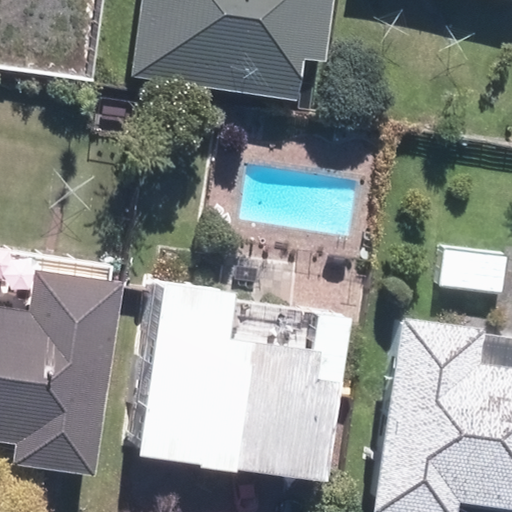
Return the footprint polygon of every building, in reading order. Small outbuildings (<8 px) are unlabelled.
[(134,0),(124,75),(313,101),(327,0),(134,0)] [(138,90),(89,85),(84,137),(132,142),(138,90)] [(511,249),(427,243),(424,288),(508,294),(511,249)] [(0,450),(0,463),(84,475),(113,262),(0,246),(0,439),(1,440),(0,450)] [(144,281),(120,452),(308,478),(332,307),(144,281)] [(511,511),(511,336),(396,320),(369,511),(459,511),(460,505),(511,511)]
